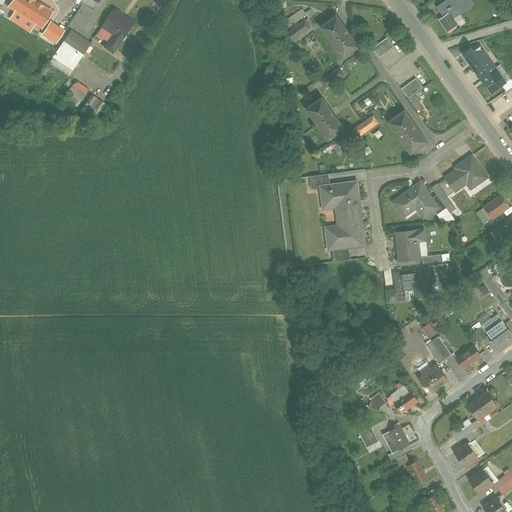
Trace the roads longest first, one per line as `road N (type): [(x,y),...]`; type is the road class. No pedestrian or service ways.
road 1 (residential): [(511,355),(422,421),(466,511)]
road 2 (residential): [(481,120),(419,168),(372,176),(379,252)]
road 3 (tertiary): [(481,120),(391,0)]
